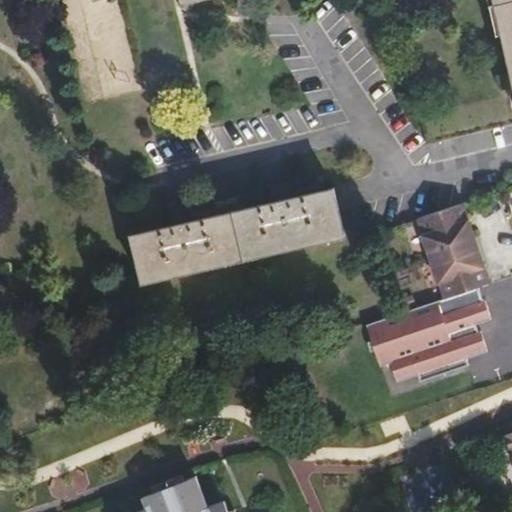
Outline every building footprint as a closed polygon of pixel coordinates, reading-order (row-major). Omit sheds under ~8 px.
[(511,0),(495,0),(511,73),(511,97),(422,118),(428,145),(511,125),(511,0)] [(132,236),(142,283),(344,235),(333,189),(290,199),(286,184),(269,188),(272,203),(192,222),(189,207),(172,210),(175,226),(132,236)] [(472,252),(468,241),(475,238),(464,204),(416,221),(443,299),(480,286),(491,284),(480,250),(472,252)] [(480,250),(475,238),(468,241),(472,252),(480,250)] [(489,350),(482,330),(479,331),(477,324),(493,319),(486,299),(484,300),(480,286),(443,299),(412,308),(368,323),(373,340),(369,340),(371,350),(376,349),(381,365),(392,362),(398,381),(419,374),(421,381),(469,365),(467,357),(489,350)] [(225,511),(220,499),(204,504),(193,476),(138,493),(142,507),(130,511),(225,511)]
